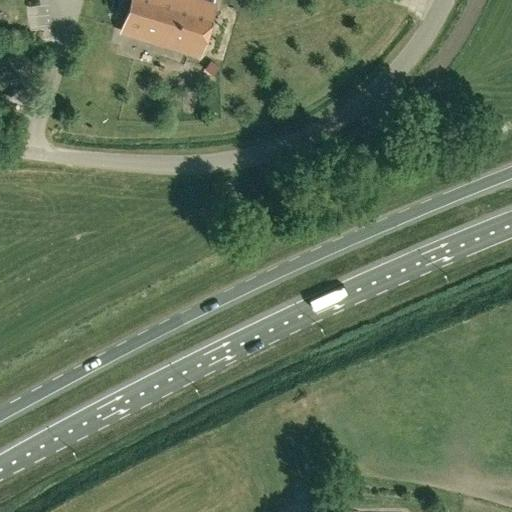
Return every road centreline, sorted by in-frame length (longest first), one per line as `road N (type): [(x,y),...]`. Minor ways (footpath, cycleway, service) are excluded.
road 1 (primary): [(511,176),(221,303),(0,418)]
road 2 (primary): [(0,465),(290,321),(511,224)]
road 3 (unclassified): [(446,0),(382,90),(292,147),(184,166),(0,149)]
